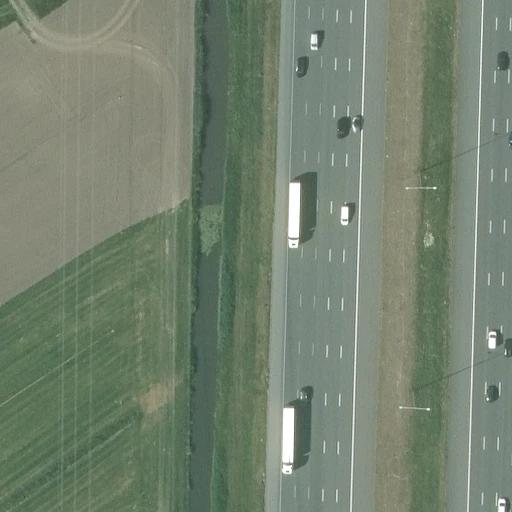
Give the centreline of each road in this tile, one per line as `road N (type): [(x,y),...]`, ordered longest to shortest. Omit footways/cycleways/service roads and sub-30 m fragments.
road 1 (motorway): [(331,0),(316,511)]
road 2 (motorway): [(503,511),(511,200)]
